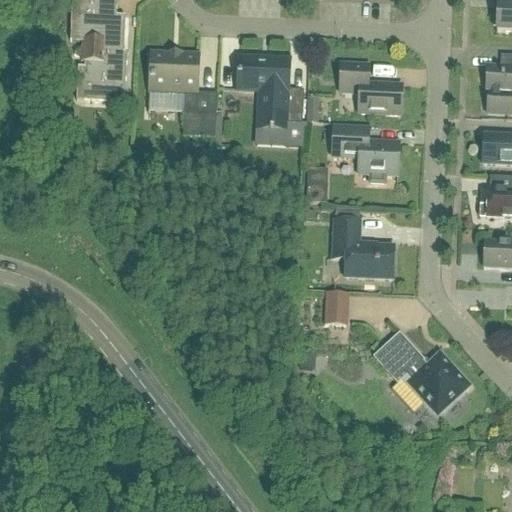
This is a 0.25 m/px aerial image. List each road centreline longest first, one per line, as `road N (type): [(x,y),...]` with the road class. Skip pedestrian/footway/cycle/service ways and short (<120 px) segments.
road 1 (residential): [(511,390),(437,307),(429,270),(438,35)]
road 2 (secondary): [(238,511),(94,326),(67,302),(0,273)]
road 3 (residential): [(438,35),(206,27),(181,0)]
